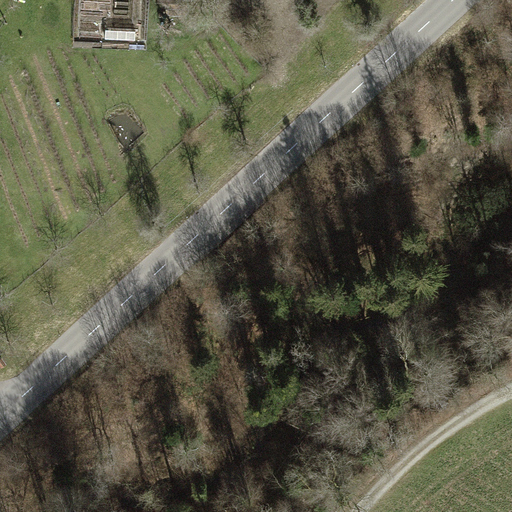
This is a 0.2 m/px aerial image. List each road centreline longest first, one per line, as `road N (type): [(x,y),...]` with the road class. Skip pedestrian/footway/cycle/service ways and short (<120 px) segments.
road 1 (tertiary): [(453,0),(0,417)]
road 2 (track): [(511,392),(481,405),(408,460),(361,511)]
